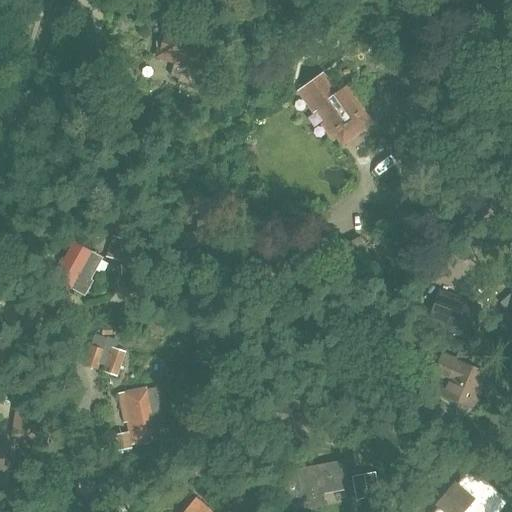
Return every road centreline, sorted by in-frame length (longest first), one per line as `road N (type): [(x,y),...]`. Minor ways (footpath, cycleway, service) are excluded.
road 1 (unknown): [(0,295),(65,312),(184,283),(229,281),(271,303),(327,353)]
road 2 (track): [(0,152),(49,0)]
